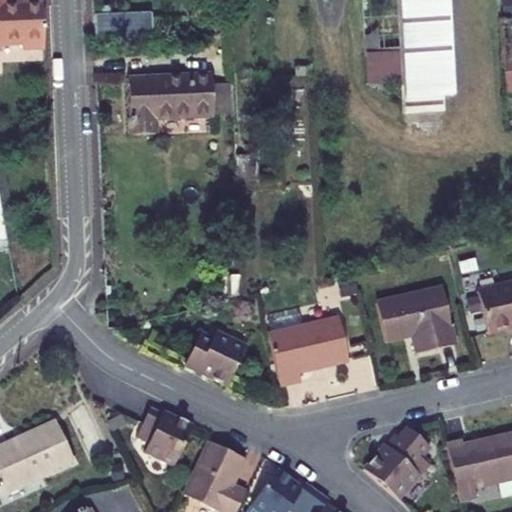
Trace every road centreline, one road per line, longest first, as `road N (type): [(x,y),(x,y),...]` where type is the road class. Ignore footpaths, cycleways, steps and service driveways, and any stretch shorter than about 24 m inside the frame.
road 1 (residential): [(65,0),(76,247),(71,279),(54,302)]
road 2 (residential): [(296,449),(117,363),(54,302)]
road 3 (residential): [(296,449),(349,419),(511,381)]
